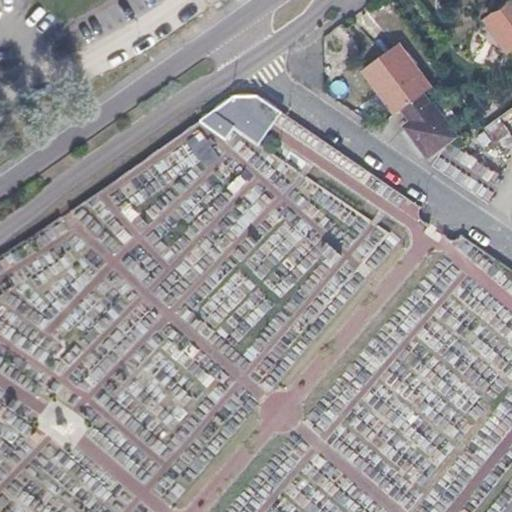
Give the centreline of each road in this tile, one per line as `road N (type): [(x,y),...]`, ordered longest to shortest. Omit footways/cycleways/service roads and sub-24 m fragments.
road 1 (unclassified): [(256,56),(279,83),(511,247)]
road 2 (tertiary): [(0,232),(59,184),(256,56)]
road 3 (tertiary): [(235,22),(0,188)]
road 4 (residential): [(0,93),(50,76),(182,0)]
